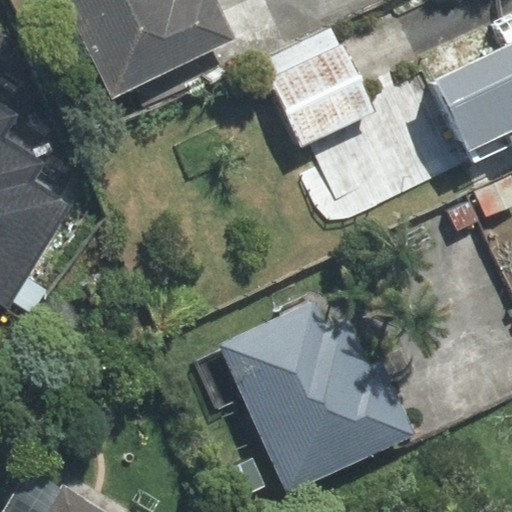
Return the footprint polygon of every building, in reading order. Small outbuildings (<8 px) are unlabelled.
[(155,0),(47,0),(94,100),(210,46),(187,0),(166,0),(158,4),(155,0)] [(508,125),(511,135),(511,29),(401,75),(434,155),(508,125)] [(335,50),(262,85),(291,147),(364,112),(335,50)] [(0,117),(6,109),(0,105),(0,281),(50,204),(15,181),(25,167),(0,151),(0,117)] [(330,303),(210,355),(271,495),(391,443),(330,303)] [(74,511),(44,492),(31,511),(74,511)]
